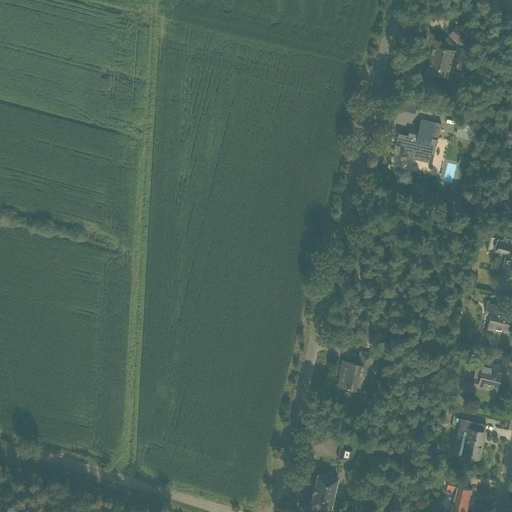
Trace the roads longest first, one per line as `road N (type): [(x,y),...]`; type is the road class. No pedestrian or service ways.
road 1 (unclassified): [(269,511),(393,0)]
road 2 (unclassified): [(223,511),(0,449)]
